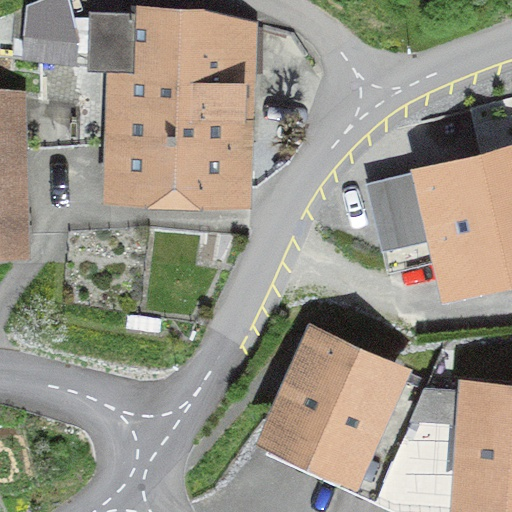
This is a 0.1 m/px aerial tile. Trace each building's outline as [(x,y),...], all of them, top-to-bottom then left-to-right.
[(38,62),(85,48),(71,0),(22,0),(20,1),(38,62)] [(121,14),(112,200),(260,206),(268,20),(121,14)] [(35,90),(0,89),(0,247),(35,248),(35,90)] [(511,141),(511,92),(470,105),(483,150),(511,141)] [(511,282),(511,158),(421,180),(449,298),(511,282)] [(271,438),(367,481),(417,369),(321,327),(271,438)] [(511,377),(470,374),(460,496),(511,499),(511,377)]
